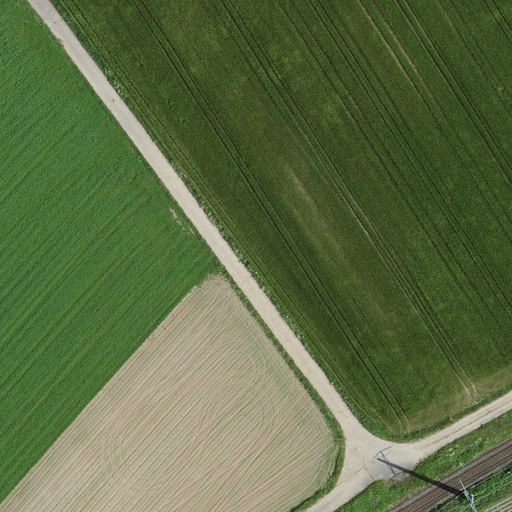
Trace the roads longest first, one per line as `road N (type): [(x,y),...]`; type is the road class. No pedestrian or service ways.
road 1 (track): [(39,0),(382,465)]
road 2 (track): [(320,511),(382,465),(511,396)]
